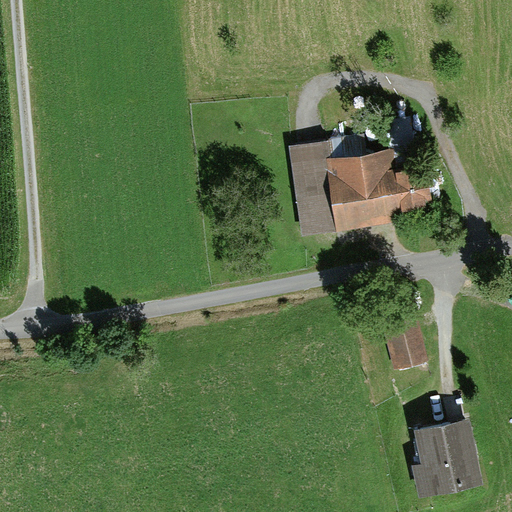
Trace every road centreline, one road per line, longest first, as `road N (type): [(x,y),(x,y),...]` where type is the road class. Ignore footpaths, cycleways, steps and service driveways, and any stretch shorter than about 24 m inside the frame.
road 1 (unclassified): [(511,244),(0,327)]
road 2 (track): [(14,0),(34,234),(33,324)]
